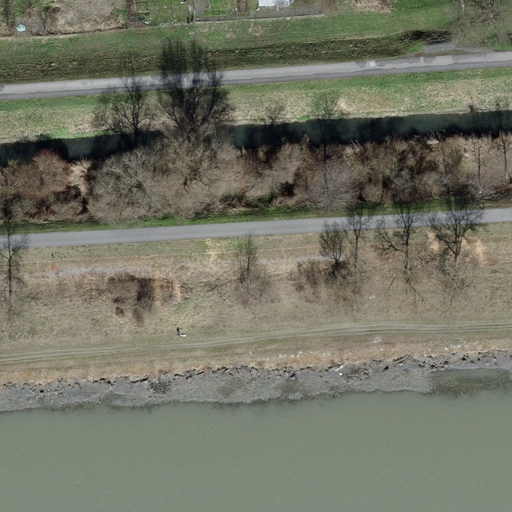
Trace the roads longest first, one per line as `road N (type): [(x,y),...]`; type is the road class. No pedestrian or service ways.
road 1 (track): [(0,92),(511,56)]
road 2 (unclassified): [(511,214),(0,242)]
